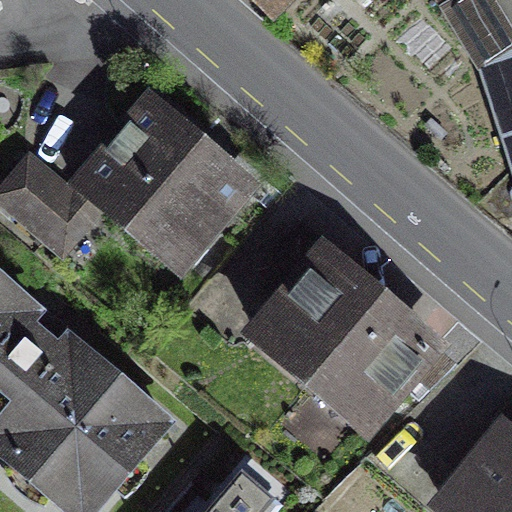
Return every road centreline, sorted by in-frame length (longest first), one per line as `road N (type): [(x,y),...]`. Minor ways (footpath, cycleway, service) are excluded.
road 1 (tertiary): [(511,291),(178,0)]
road 2 (residential): [(139,0),(102,37),(0,50)]
